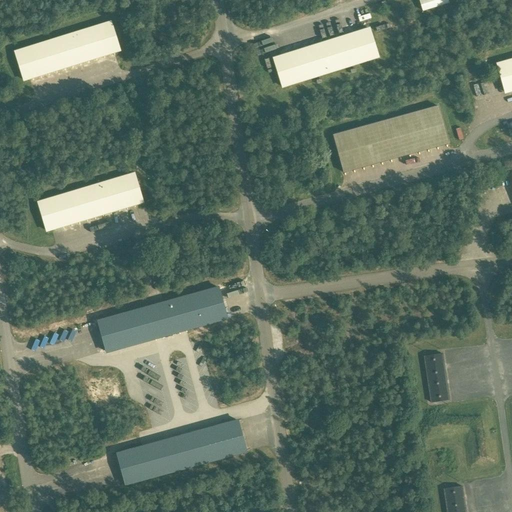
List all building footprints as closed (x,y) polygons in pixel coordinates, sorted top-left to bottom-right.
[(447,0),(419,0),(423,11),(449,3),(447,0)] [(23,80),(113,52),(119,51),(110,22),(14,52),(23,80)] [(369,29),(278,57),(273,59),(282,87),(377,57),(369,29)] [(511,60),(496,64),(499,73),(504,93),(511,90),(511,60)] [(332,135),(342,173),(447,144),(437,106),(332,135)] [(37,203),(46,231),(142,202),(133,174),(37,203)] [(97,322),(105,352),(226,318),(218,288),(97,322)] [(448,400),(446,389),(441,354),(423,356),(430,403),(448,400)] [(116,454),(124,485),(245,451),(237,421),(116,454)] [(464,511),(461,486),(443,489),(446,511),(464,511)]
